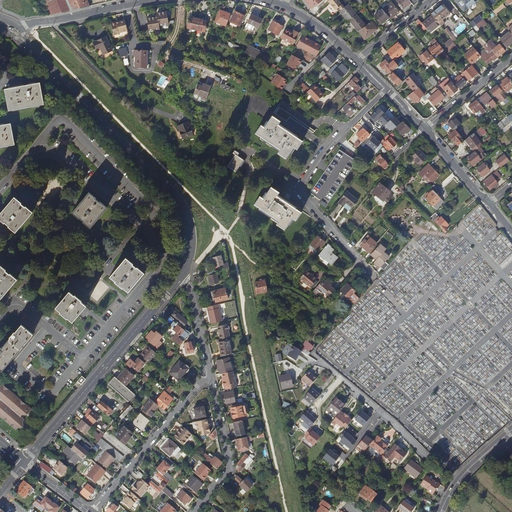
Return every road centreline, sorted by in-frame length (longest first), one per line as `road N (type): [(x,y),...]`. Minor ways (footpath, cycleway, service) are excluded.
road 1 (residential): [(30,49),(183,207),(191,247),(179,276)]
road 2 (residential): [(179,276),(23,462)]
road 3 (residential): [(91,511),(208,374)]
road 4 (residential): [(208,374),(230,467),(193,511)]
